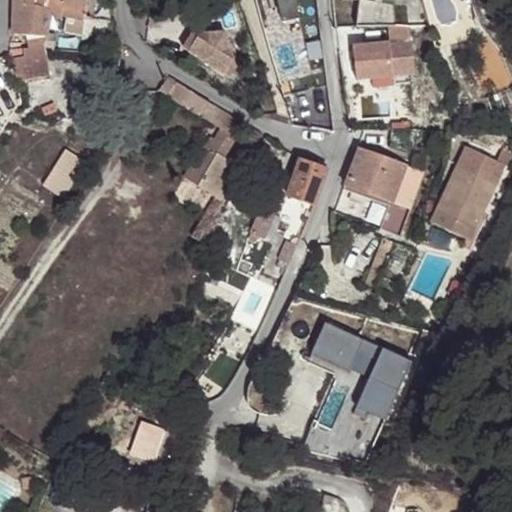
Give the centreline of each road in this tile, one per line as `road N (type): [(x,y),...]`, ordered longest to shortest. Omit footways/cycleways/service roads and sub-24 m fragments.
road 1 (residential): [(342,159),(240,391),(175,426),(159,511)]
road 2 (residential): [(342,159),(139,51),(125,29),(125,0)]
road 3 (residential): [(325,0),(342,159)]
